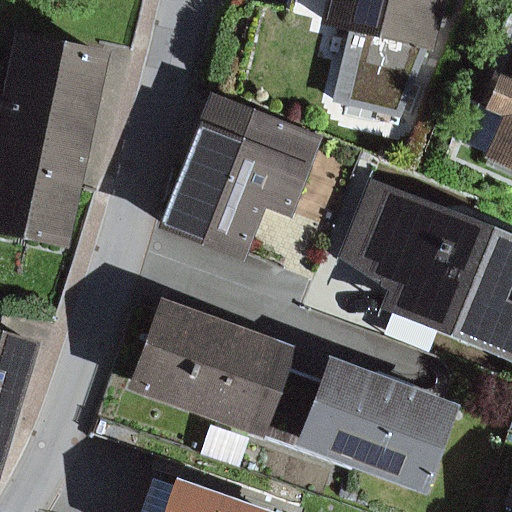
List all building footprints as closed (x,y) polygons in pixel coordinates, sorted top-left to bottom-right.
[(328,0),(324,22),(438,49),(449,0),(328,0)] [(511,38),(460,152),(511,175),(511,38)] [(94,58),(14,47),(6,104),(0,102),(0,242),(68,252),(94,58)] [(282,269),(327,134),(212,95),(166,231),(282,269)] [(511,216),(369,173),(329,303),(511,359),(511,216)] [(289,351),(144,312),(120,400),(266,439),(289,351)] [(0,449),(32,345),(0,334),(0,449)] [(324,361),(315,390),(296,453),(433,494),(461,401),(324,361)] [(282,511),(165,472),(151,511),(282,511)]
